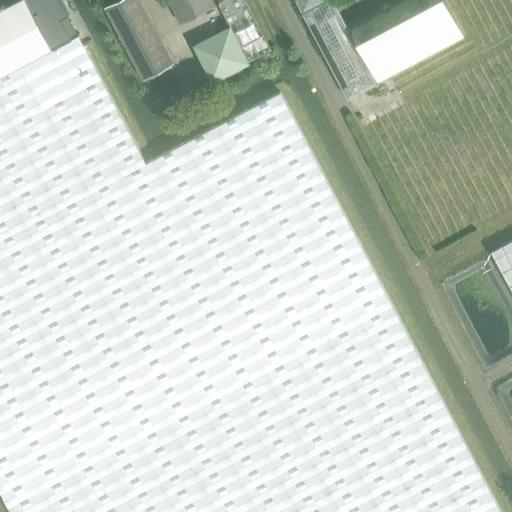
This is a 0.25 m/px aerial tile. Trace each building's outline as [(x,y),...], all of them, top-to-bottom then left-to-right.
[(17,0),(0,9),(0,77),(73,40),(62,19),(69,15),(60,0),(17,0)] [(143,78),(171,62),(137,0),(116,0),(106,5),(143,78)] [(168,0),(180,23),(214,5),(211,0),(168,0)] [(228,26),(247,62),(272,49),(245,0),(226,0),(219,4),(230,25),(228,26)] [(394,0),(347,25),(333,0),(295,0),(348,99),(465,37),(445,0),(394,0)] [(247,62),(228,26),(193,45),(212,81),(247,62)] [(78,37),(73,40),(0,77),(0,495),(8,511),(499,511),(413,350),(279,94),(145,164),(78,37)] [(511,239),(490,251),(511,291),(511,239)]
